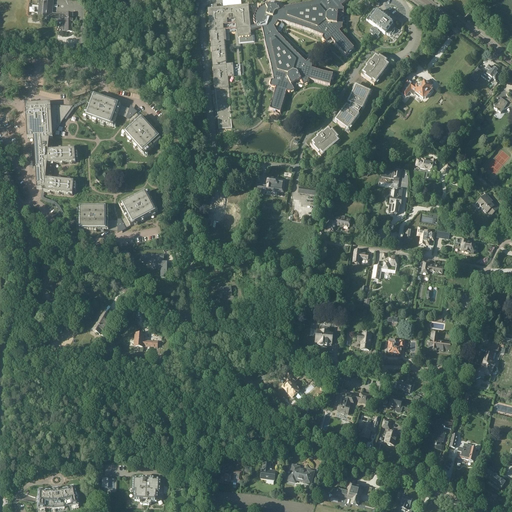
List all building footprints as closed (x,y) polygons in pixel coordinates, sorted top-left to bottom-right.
[(41,21),(62,23),(65,23),(65,32),(65,33),(73,33),(75,33),(75,27),(75,24),(73,24),(73,14),(63,14),(63,15),(56,14),(53,14),(53,0),(43,0),(43,2),(42,17),(41,21)] [(322,1),(315,2),(315,3),(308,4),(304,5),(296,6),(293,7),(284,8),(283,11),(281,11),(279,12),(278,9),(277,10),(276,8),(276,5),(272,4),(270,6),(268,6),(265,7),(265,6),(263,8),(262,7),(260,9),(259,8),(258,10),(257,10),(257,13),(256,12),(255,15),(254,15),(254,18),(253,18),(254,20),(253,21),(254,23),(253,23),(255,26),(255,28),(250,29),(248,7),(243,7),(228,9),(217,10),(217,5),(209,6),(208,11),(209,22),(213,68),(215,91),(211,92),(212,95),(216,95),(216,105),(214,106),(215,111),(217,111),(219,129),(219,130),(232,129),(230,115),(228,89),(228,88),(227,78),(233,77),(240,76),(241,76),(244,76),(243,65),(241,65),(239,65),(228,66),(225,35),(226,34),(236,33),(237,33),(238,39),(239,38),(240,44),(253,43),(253,37),(250,37),(250,32),(261,29),(264,40),(266,49),(267,52),(268,60),(269,63),(271,70),(272,77),(273,78),(272,78),(273,81),(271,82),(269,86),(271,88),(275,89),(269,111),(273,112),(273,113),(279,115),(280,116),(281,116),(280,114),(286,92),(290,93),(295,91),(294,90),(292,86),(296,83),(297,85),(296,83),(300,81),(303,86),(307,84),(309,80),(330,86),(331,82),(333,82),(334,77),(336,76),(335,74),(333,75),(312,69),(313,65),(313,63),(308,61),(307,62),(306,63),(303,60),(303,61),(298,55),(293,50),(290,47),(285,42),(283,39),(278,34),(276,31),(278,31),(280,31),(283,26),(282,24),(282,22),(285,23),(292,25),(295,26),(302,29),(306,30),(313,32),(313,33),(320,35),(323,37),(322,39),(325,43),(327,42),(331,39),(345,56),(345,58),(347,59),(347,57),(351,53),(351,52),(354,49),(339,32),(342,30),(343,24),(342,24),(342,25),(337,24),(337,19),(339,20),(339,19),(337,19),(338,14),(343,15),(344,10),(341,7),(348,0),(325,0),(322,1)] [(377,12),(374,10),(366,20),(368,22),(369,22),(369,23),(376,28),(374,30),(372,28),(370,31),(372,32),(371,34),(374,36),(375,34),(378,36),(380,34),(377,32),(378,30),(385,35),(386,34),(388,36),(390,36),(391,34),(392,35),(393,34),(395,32),(395,31),(394,30),(395,28),(395,27),(392,25),(393,24),(387,20),(377,12)] [(390,65),(376,55),(361,76),(374,86),(390,65)] [(495,82),(500,75),(497,72),(493,69),(493,70),(488,66),(483,73),(491,79),(492,79),(495,82)] [(472,76),(469,80),(472,82),(474,79),(477,82),(481,77),(475,72),(472,76)] [(406,89),(401,94),(406,98),(409,93),(413,96),(414,95),(418,98),(419,97),(423,100),(424,98),(425,99),(428,95),(429,95),(430,95),(431,94),(431,93),(431,92),(432,90),(431,89),(432,88),(424,82),(422,85),(421,84),(419,86),(417,84),(415,86),(408,81),(403,87),(406,89)] [(347,107),(335,122),(347,131),(359,116),(358,115),(361,110),(362,110),(370,93),(356,87),(348,104),(351,105),(349,109),(347,107)] [(88,103),(83,117),(87,118),(92,120),(93,120),(96,121),(96,122),(101,123),(104,124),(113,128),(115,128),(116,125),(114,124),(117,115),(126,118),(128,119),(133,124),(123,133),(125,136),(129,140),(131,142),(135,146),(137,149),(144,156),(147,154),(161,141),(159,138),(156,136),(150,129),(148,126),(145,123),(143,121),(136,114),(134,111),(131,114),(129,113),(130,110),(129,109),(117,105),(113,104),(110,102),(106,101),(98,98),(94,97),(91,96),(90,99),(88,103)] [(494,110),(496,112),(497,113),(500,115),(504,110),(511,106),(511,100),(509,99),(502,102),(501,100),(498,104),(494,106),(495,108),(494,110)] [(25,106),(27,139),(33,138),(35,167),(36,170),(37,190),(42,190),(44,190),(44,193),(48,193),(50,193),(57,194),(59,194),(66,195),(69,195),(72,196),(73,191),(75,191),(76,185),(75,185),(73,185),(74,182),(70,182),(67,182),(61,181),(58,181),(51,180),(49,180),(46,180),(47,165),(51,164),(53,164),(60,164),(62,164),(69,163),(72,163),(75,163),(75,160),(77,160),(78,160),(77,154),(75,155),(74,150),(71,150),(68,150),(61,151),(59,151),(52,151),(50,151),(48,151),(49,140),(50,140),(53,139),(52,136),(54,134),(62,122),(64,119),(73,107),(51,106),(51,104),(45,104),(25,106)] [(341,141),(330,128),(310,145),(321,158),(341,141)] [(454,150),(451,148),(446,155),(449,157),(454,150)] [(417,160),(416,166),(420,167),(420,169),(428,170),(428,171),(435,172),(437,162),(422,160),(421,161),(417,160)] [(449,174),(453,169),(447,165),(444,169),(449,174)] [(393,170),(392,178),(399,179),(401,172),(393,170)] [(278,180),(267,178),(266,188),(277,190),(278,180)] [(299,188),(298,193),(298,194),(318,197),(319,190),(299,188)] [(399,215),(403,189),(398,188),(397,192),(392,191),(391,197),(389,205),(392,205),(391,214),(399,215)] [(77,231),(80,231),(84,231),(93,231),(96,231),(100,231),(104,231),(108,231),(118,231),(118,227),(121,227),(122,231),(126,229),(130,227),(134,225),(137,223),(141,221),(144,220),(152,215),(155,214),(158,212),(149,195),(147,192),(138,197),(135,199),(131,201),(127,203),(123,205),(119,207),(126,219),(121,221),(117,222),(108,222),(108,212),(111,212),(111,208),(108,208),(99,208),(96,208),(91,208),(87,208),(81,208),(77,208),(77,222),(77,224),(77,231)] [(486,214),(487,213),(491,217),(497,211),(492,205),(494,204),(486,195),(474,206),(478,210),(480,208),(486,214)] [(228,213),(224,213),(223,220),(235,222),(236,215),(233,214),(233,207),(229,207),(228,213)] [(327,230),(334,231),(335,225),(349,228),(351,219),(341,217),(340,219),(336,219),(336,222),(329,221),(328,225),(327,224),(327,227),(328,227),(327,230)] [(418,228),(416,237),(420,238),(419,241),(419,244),(419,246),(425,246),(429,246),(430,244),(430,242),(434,242),(435,236),(435,233),(432,233),(431,233),(431,232),(423,231),(423,228),(418,228)] [(460,251),(473,254),(475,245),(469,243),(469,242),(462,241),(456,240),(455,244),(455,246),(458,246),(458,244),(462,245),(460,251)] [(354,251),(353,263),(354,263),(355,264),(357,264),(359,264),(360,260),(366,261),(366,265),(369,266),(370,260),(368,260),(368,255),(360,254),(360,252),(354,251)] [(164,262),(164,256),(141,256),(141,263),(151,263),(151,269),(160,269),(160,277),(167,277),(167,262),(164,262)] [(383,269),(388,270),(395,271),(396,268),(398,258),(390,257),(388,264),(384,263),(383,269)] [(429,265),(423,264),(422,269),(418,268),(417,274),(421,275),(421,274),(428,275),(428,272),(441,274),(443,268),(437,267),(437,265),(432,264),(432,267),(428,266),(429,265)] [(373,266),(371,280),(380,281),(382,267),(373,266)] [(227,294),(227,302),(234,301),(234,297),(232,298),(231,288),(218,289),(219,295),(227,294)] [(103,336),(100,340),(106,344),(111,335),(105,332),(105,333),(103,332),(111,318),(101,312),(91,330),(101,336),(101,335),(103,336)] [(331,334),(331,333),(317,331),(314,332),(314,336),(316,337),(315,341),(319,341),(318,345),(323,345),(331,346),(333,335),(331,335),(331,334)] [(438,333),(431,332),(429,350),(436,352),(436,350),(443,351),(443,350),(449,351),(450,343),(437,341),(438,333)] [(144,335),(135,334),(134,347),(143,348),(143,347),(157,348),(158,342),(143,341),(144,335)] [(363,336),(358,335),(357,341),(362,342),(361,350),(369,351),(371,336),(363,335),(363,336)] [(389,355),(400,356),(400,355),(401,354),(401,346),(404,347),(404,341),(400,341),(400,342),(395,342),(395,341),(389,341),(388,353),(389,353),(389,355)] [(492,374),(494,375),(495,374),(496,374),(496,373),(497,372),(497,371),(497,370),(496,369),(496,368),(493,368),(494,364),(492,363),(493,361),(495,361),(497,352),(498,352),(500,346),(490,344),(490,343),(489,343),(488,346),(481,371),(472,376),(475,381),(479,379),(479,378),(484,379),(485,376),(491,378),(492,374)] [(283,388),(285,390),(285,391),(285,392),(286,393),(287,393),(290,395),(293,398),(295,396),(300,402),(302,402),(304,400),(304,398),(300,392),(299,392),(295,388),(296,387),(293,384),(294,383),(295,382),(293,379),(292,380),(292,374),(288,374),(288,380),(290,380),(290,381),(288,383),(287,382),(283,384),(285,386),(283,388)] [(455,381),(457,380),(456,378),(450,382),(446,386),(440,393),(438,400),(443,401),(443,399),(446,394),(444,392),(448,387),(450,388),(452,384),(451,383),(455,381)] [(396,388),(398,389),(398,390),(409,393),(412,383),(408,382),(407,383),(402,382),(402,383),(400,382),(400,383),(398,382),(396,388)] [(450,390),(454,391),(453,393),(460,395),(460,392),(462,384),(459,383),(458,384),(452,383),(450,390)] [(336,412),(348,416),(350,409),(351,405),(353,405),(354,402),(357,403),(368,406),(371,397),(360,393),(359,398),(342,393),(340,399),(338,404),(339,404),(336,412)] [(467,405),(469,396),(469,395),(469,394),(464,393),(463,394),(461,404),(467,405)] [(324,396),(317,394),(316,403),(323,404),(324,396)] [(391,398),(388,405),(396,408),(395,409),(395,411),(395,412),(396,413),(397,414),(399,414),(400,413),(401,412),(401,411),(403,407),(401,407),(402,401),(391,398)] [(359,428),(363,430),(361,437),(368,439),(370,432),(372,432),(372,433),(376,434),(376,433),(379,423),(380,419),(375,418),(374,422),(372,428),(368,427),(368,426),(365,425),(365,426),(360,424),(359,428)] [(392,422),(383,419),(381,428),(390,431),(392,422)] [(431,442),(429,448),(441,451),(442,446),(441,446),(441,443),(443,443),(445,436),(443,436),(444,429),(445,430),(445,429),(451,430),(452,424),(437,420),(434,435),(435,435),(434,440),(431,442)] [(395,447),(398,435),(387,432),(384,444),(395,447)] [(457,436),(452,435),(449,447),(455,448),(457,436)] [(458,449),(456,458),(468,461),(473,462),(476,449),(468,448),(468,447),(467,445),(466,444),(465,444),(463,444),(462,445),(461,450),(458,449)] [(262,470),(261,479),(274,481),(276,472),(269,471),(270,465),(264,464),(263,470),(262,470)] [(300,467),(292,465),(287,482),(296,484),(296,482),(303,483),(303,484),(311,486),(315,472),(306,470),(306,471),(300,469),(300,467)] [(479,472),(483,476),(502,488),(503,488),(505,486),(504,484),(505,483),(496,477),(497,476),(493,473),(495,471),(490,467),(489,469),(487,472),(486,471),(482,468),(479,472)] [(221,473),(220,480),(222,480),(222,482),(230,483),(230,481),(240,482),(241,473),(233,472),(232,476),(229,476),(229,474),(221,473)] [(161,496),(160,496),(161,480),(156,480),(156,479),(138,478),(138,479),(132,478),(132,489),(132,494),(131,494),(130,496),(130,498),(131,500),(134,499),(134,500),(134,502),(140,502),(140,504),(142,506),(149,506),(151,504),(151,503),(157,503),(157,501),(160,501),(162,500),(162,497),(161,496)] [(339,488),(336,495),(352,500),(351,504),(358,506),(363,489),(349,485),(347,490),(339,488)] [(38,503),(38,509),(46,509),(53,509),(53,510),(65,509),(65,508),(71,507),(78,505),(79,505),(77,499),(76,494),(75,488),(74,488),(74,486),(70,487),(70,489),(61,491),(61,489),(52,490),(53,492),(43,492),(43,490),(39,490),(39,492),(38,491),(38,498),(38,503)] [(405,510),(408,511),(412,500),(403,497),(401,504),(402,504),(400,508),(401,509),(401,510),(405,511),(405,510)]
